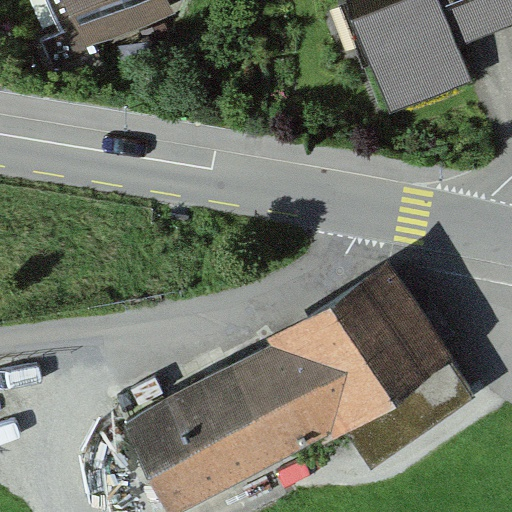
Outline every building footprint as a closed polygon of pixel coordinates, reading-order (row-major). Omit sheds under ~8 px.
[(75,0),(91,36),(166,4),(164,0),(75,0)] [(437,0),(348,0),(394,112),(470,81),(457,48),(437,0)] [(489,0),(437,0),(457,48),(502,30),(489,0)] [(511,0),(489,0),(502,30),(511,26),(511,0)] [(386,257),(125,419),(182,511),(200,511),(338,427),(357,457),(468,388),(386,257)]
